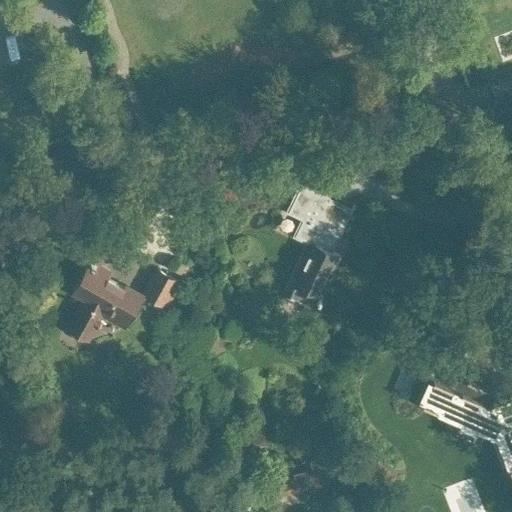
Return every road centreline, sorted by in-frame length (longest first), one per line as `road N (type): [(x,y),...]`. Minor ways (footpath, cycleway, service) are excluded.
road 1 (residential): [(0,193),(404,71),(431,73)]
road 2 (unclassified): [(511,272),(431,73)]
